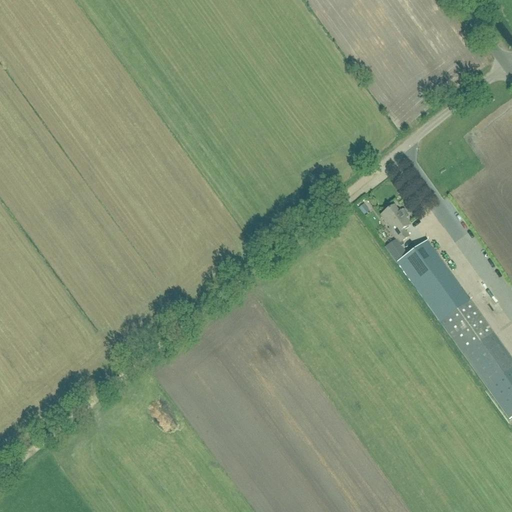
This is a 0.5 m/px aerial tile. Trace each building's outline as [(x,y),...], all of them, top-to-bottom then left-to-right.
[(365,207),(358,210),(362,218),(369,215),(365,207)] [(398,213),(393,207),(380,217),(390,230),(388,231),(398,244),(408,237),(403,231),(409,226),(405,220),(407,218),(407,217),(403,211),(401,210),(398,213)] [(385,249),(396,265),(407,257),(395,241),(385,249)] [(427,243),(407,257),(396,265),(411,285),(441,263),(427,243)] [(441,263),(411,285),(439,324),(469,303),(441,263)] [(511,363),(469,303),(439,324),(508,422),(511,419),(511,363)] [(92,421),(95,426),(103,423),(100,417),(92,421)] [(138,422),(141,426),(149,421),(146,417),(138,422)] [(144,431),(152,426),(149,422),(141,427),(144,431)]
